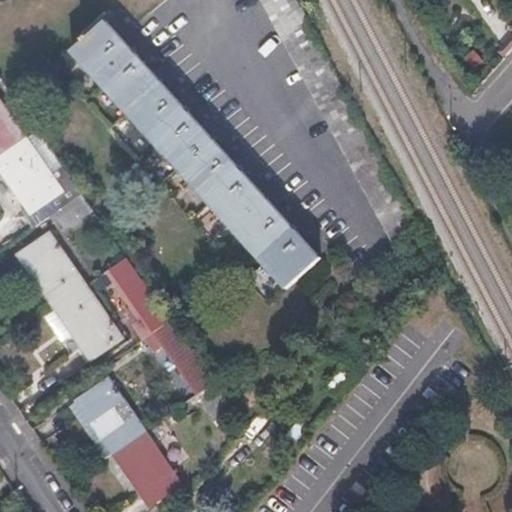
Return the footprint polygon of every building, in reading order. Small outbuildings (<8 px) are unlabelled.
[(415,224),(293,0),(261,0),(396,248),(415,224)] [(79,62),(286,289),(320,259),(113,30),(106,22),(71,54),(79,62)] [(0,157),(27,139),(0,99),(0,80),(0,157)] [(48,217),(80,195),(39,135),(29,142),(27,139),(0,157),(0,168),(27,208),(20,212),(32,229),(48,217)] [(80,195),(48,217),(60,234),(92,211),(80,195)] [(55,307),(86,285),(51,234),(20,256),(55,307)] [(145,340),(169,323),(126,260),(106,274),(140,322),(135,325),(145,340)] [(86,285),(55,307),(91,359),(122,337),(86,285)] [(196,396),(213,384),(169,323),(145,340),(155,354),(161,349),(194,397),(196,396)] [(341,338),(332,350),(345,359),(353,347),(341,338)] [(114,453),(146,430),(110,379),(79,402),(114,453)] [(219,428),(235,416),(213,384),(196,396),(219,428)] [(146,430),(114,453),(150,505),(182,483),(146,430)]
